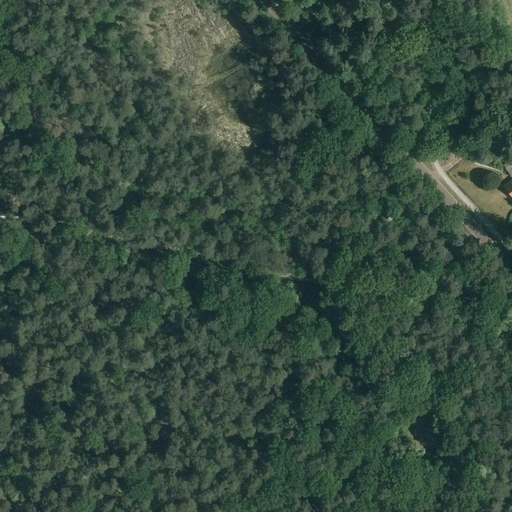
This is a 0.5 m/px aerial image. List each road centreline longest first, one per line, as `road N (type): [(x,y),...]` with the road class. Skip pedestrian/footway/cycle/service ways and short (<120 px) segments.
road 1 (track): [(0,226),(81,233),(346,286),(511,285)]
road 2 (tertiary): [(511,271),(265,0)]
